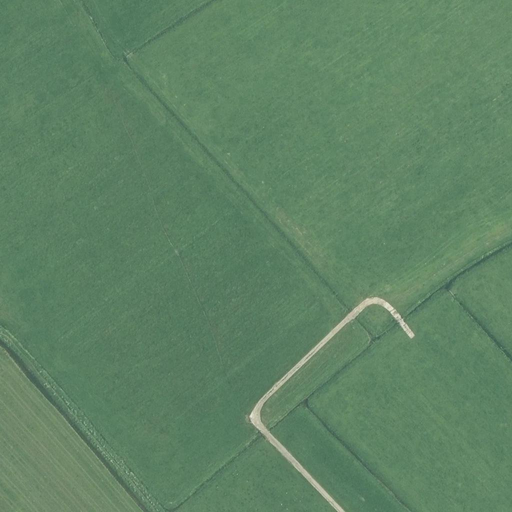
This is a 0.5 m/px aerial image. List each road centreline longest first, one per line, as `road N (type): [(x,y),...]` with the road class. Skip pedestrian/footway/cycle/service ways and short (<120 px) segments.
road 1 (track): [(344,511),(257,423),(258,407),(362,307),(386,305),(413,337)]
road 2 (track): [(155,511),(0,336)]
